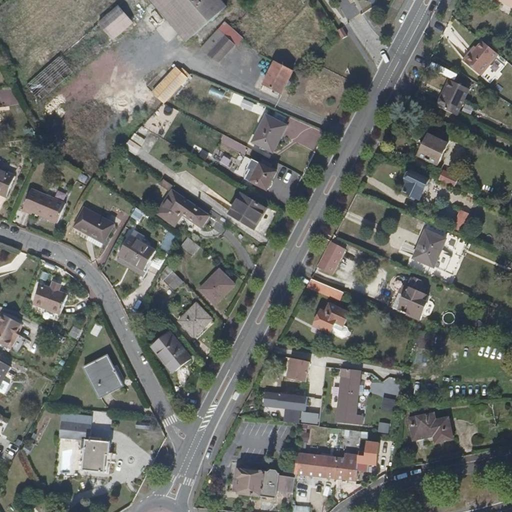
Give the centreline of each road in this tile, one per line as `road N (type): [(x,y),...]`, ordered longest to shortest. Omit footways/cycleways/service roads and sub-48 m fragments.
road 1 (residential): [(392,68),(190,456)]
road 2 (residential): [(190,456),(97,282),(63,255),(0,231)]
road 3 (unknown): [(182,271),(213,310),(254,329),(404,364)]
road 4 (residential): [(342,511),(388,484),(511,459)]
